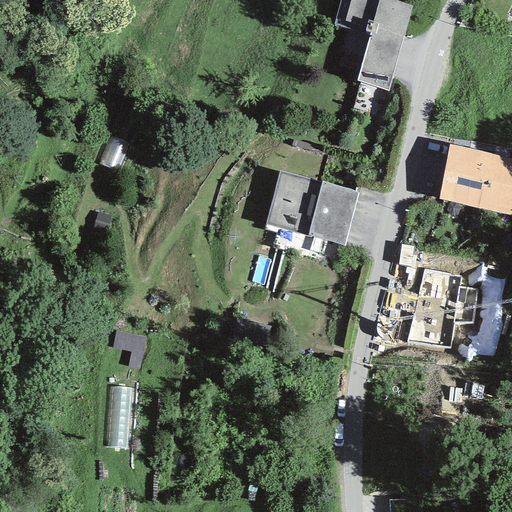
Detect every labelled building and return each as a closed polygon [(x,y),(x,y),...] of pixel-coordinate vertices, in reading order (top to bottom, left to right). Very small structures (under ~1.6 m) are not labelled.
[(407,7),(381,0),(344,0),(340,16),(373,26),(359,77),(385,85),(407,7)] [(511,160),(451,148),(441,195),(511,208),(511,160)] [(356,191),(277,171),(264,223),(343,243),(356,191)] [(459,275),(422,269),(407,342),(449,348),(453,321),(472,324),(477,290),(457,286),(459,275)] [(393,494),(394,511),(431,511),(431,493),(393,494)]
